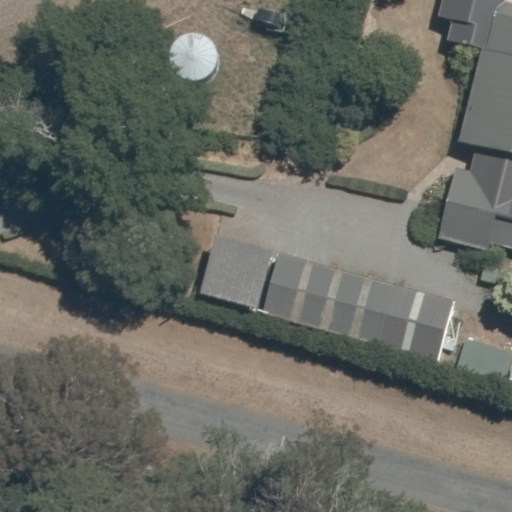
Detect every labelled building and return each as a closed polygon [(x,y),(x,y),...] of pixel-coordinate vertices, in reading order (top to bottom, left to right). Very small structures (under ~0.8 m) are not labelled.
[(511,7),(481,0),(459,0),(447,48),(484,57),(460,151),(511,163),(511,7)] [(183,89),(187,90),(194,91),(196,91),(200,90),(205,89),(208,87),(212,84),(215,80),(217,76),(218,72),(219,68),(219,63),(218,59),(217,55),(215,51),(212,48),(208,45),(204,42),(200,41),(196,40),(191,40),(187,41),(183,43),(179,45),(176,48),(173,51),(170,55),(169,59),(168,64),(168,68),(169,72),(171,77),(173,80),(176,84),(179,87),(183,89)] [(511,254),(511,172),(508,171),(504,188),(455,176),(441,238),(511,254)] [(265,316),(281,257),(185,231),(169,290),(265,316)] [(265,316),(506,383),(511,359),(511,353),(444,335),(453,305),(281,257),(265,316)]
